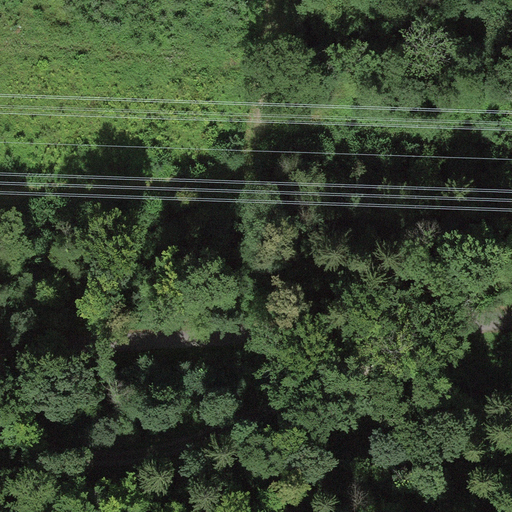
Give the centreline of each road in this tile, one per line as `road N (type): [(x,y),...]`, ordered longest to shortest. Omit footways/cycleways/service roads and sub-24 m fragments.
road 1 (track): [(0,348),(511,320)]
road 2 (track): [(0,433),(72,454),(150,451),(332,388),(442,324)]
road 3 (track): [(270,0),(247,180),(169,223),(0,279)]
road 4 (track): [(247,180),(0,196)]
